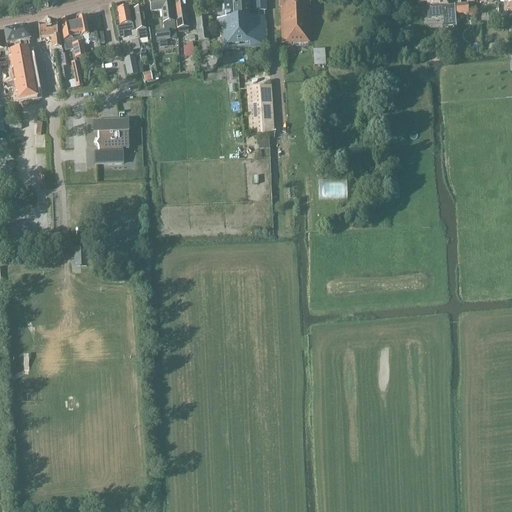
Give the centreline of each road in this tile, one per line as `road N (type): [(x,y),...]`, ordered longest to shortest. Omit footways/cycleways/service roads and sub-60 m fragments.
road 1 (residential): [(50,106),(121,95),(102,0)]
road 2 (residential): [(50,106),(66,262)]
